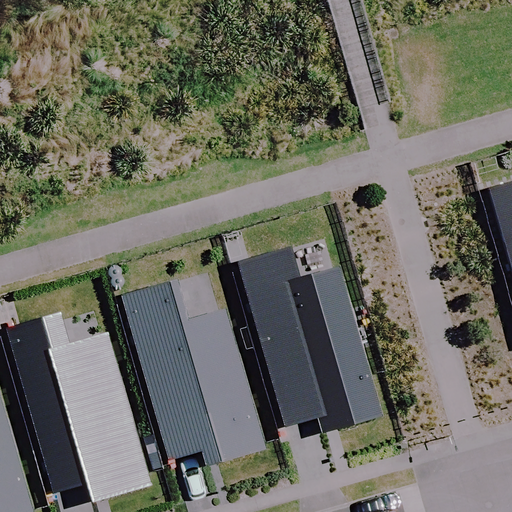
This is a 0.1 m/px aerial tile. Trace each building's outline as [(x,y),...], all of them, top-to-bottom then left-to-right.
[(511,183),(483,192),(511,286),(511,183)] [(285,249),(233,265),(283,429),(315,420),(319,435),(378,417),(333,270),(295,282),(285,249)] [(170,283),(118,298),(167,462),(197,453),(201,469),(261,451),(221,314),(182,325),(170,283)] [(55,317),(4,332),(52,492),(82,483),(88,503),(146,486),(102,339),(65,350),(55,317)] [(0,511),(26,511),(0,422),(0,511)]
